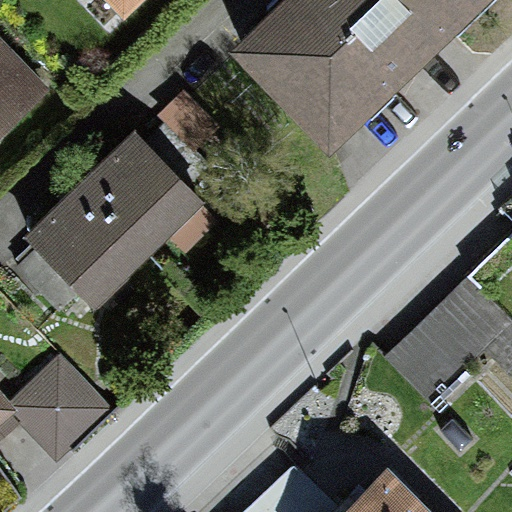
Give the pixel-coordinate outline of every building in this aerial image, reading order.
[(95,0),(131,38),(171,0),(95,0)] [(472,0),(287,0),(244,40),(329,132),(472,0)] [(0,11),(0,161),(75,89),(0,11)] [(83,184),(140,249),(209,189),(152,124),(83,184)] [(140,249),(83,184),(24,235),(81,300),(140,249)] [(511,319),(471,280),(443,310),(486,352),(511,377),(511,319)] [(443,310),(392,360),(434,403),(486,352),(443,310)] [(25,389),(0,361),(0,442),(15,429),(55,472),(132,401),(76,341),(25,389)] [(456,511),(404,459),(349,511),(456,511)]
